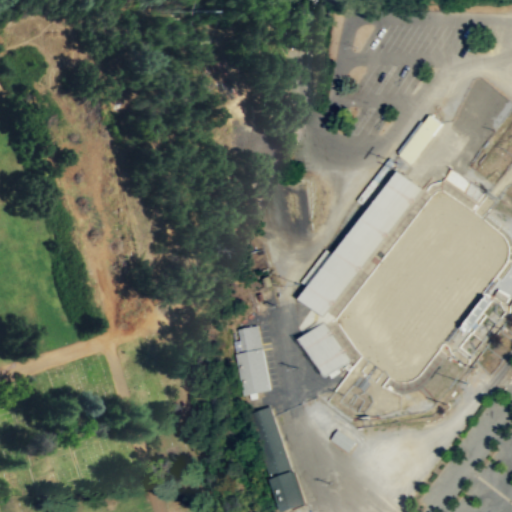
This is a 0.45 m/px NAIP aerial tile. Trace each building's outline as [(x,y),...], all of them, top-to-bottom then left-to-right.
[(411,163),(440,124),(427,115),(398,154),(411,163)] [(465,193),(474,181),(454,166),(445,178),(465,193)] [(342,256),(325,246),(302,283),(311,288),(304,299),(326,313),(360,260),(365,264),(404,202),(407,205),(420,184),(401,172),(393,185),(395,186),(390,194),(398,199),(394,205),(380,197),(342,256)] [(306,335),(330,375),(350,363),(332,333),(331,333),(325,323),(306,335)] [(268,388),(261,347),(260,347),(255,324),(242,327),(234,328),(239,351),(232,352),(240,394),(268,388)] [(305,501),(294,469),(291,470),(272,414),(268,404),(258,408),(248,411),(278,511),(305,501)] [(347,450),(352,444),(354,440),(336,427),(333,431),(329,437),(347,450)]
